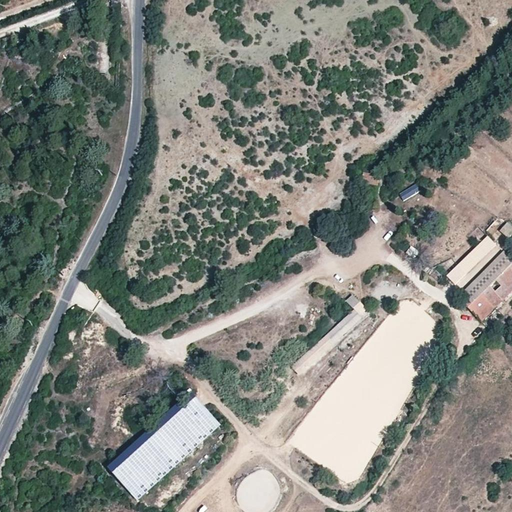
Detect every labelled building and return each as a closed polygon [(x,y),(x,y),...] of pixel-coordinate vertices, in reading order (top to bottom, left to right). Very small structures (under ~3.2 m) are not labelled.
[(360,183),(375,187),(379,177),(363,172),(360,183)] [(419,185),(395,196),(399,205),(423,195),(419,185)] [(451,210),(457,201),(442,193),(437,203),(451,210)] [(511,227),(508,224),(500,232),(509,241),(511,237),(511,227)] [(448,278),(455,286),(497,246),(490,238),(448,278)] [(481,323),(511,291),(511,262),(504,255),(458,301),(481,323)] [(370,316),(353,297),(347,303),(354,311),(292,368),(302,379),(370,316)] [(191,391),(106,467),(136,500),(221,424),(191,391)] [(274,490),(261,501),(266,506),(278,495),(274,490)]
